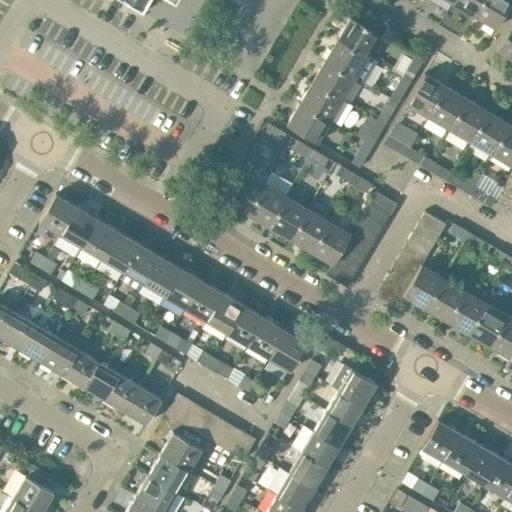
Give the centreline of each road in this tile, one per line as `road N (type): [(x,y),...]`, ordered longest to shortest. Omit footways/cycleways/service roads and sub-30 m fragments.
road 1 (residential): [(338,318),(43,143)]
road 2 (residential): [(338,318),(423,178),(511,229)]
road 3 (unknown): [(190,166),(0,50)]
road 4 (unclassified): [(77,511),(112,447),(0,386)]
road 5 (residential): [(339,511),(420,366)]
